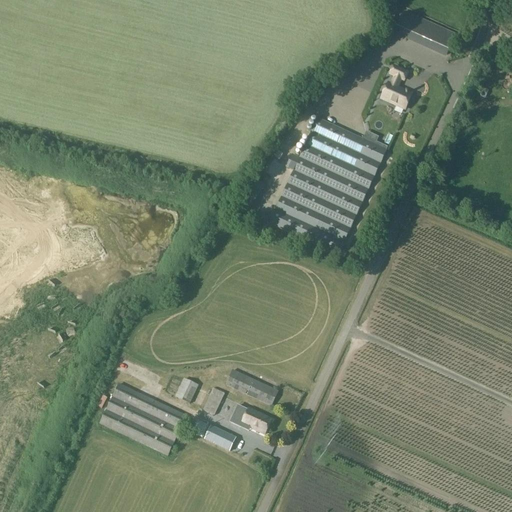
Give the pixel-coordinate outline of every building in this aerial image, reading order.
[(386,5),(382,15),(393,20),(397,10),(386,5)] [(404,12),(395,32),(446,55),(455,35),(404,12)] [(411,95),(396,89),(401,79),(404,80),(407,73),(394,67),(390,75),(395,77),(391,86),(388,84),(382,99),(404,110),(411,95)] [(293,171),(269,224),(338,256),(387,151),(362,140),(318,119),(299,159),(292,155),(287,168),(293,171)] [(376,143),(379,137),(366,132),(362,140),(387,151),(388,148),(376,143)] [(233,370),(225,386),(271,407),(278,392),(233,370)] [(175,398),(190,405),(198,386),(183,379),(175,398)] [(99,424),(168,457),(187,417),(119,384),(99,424)] [(203,410),(215,416),(225,394),(213,389),(203,410)] [(238,406),(230,422),(241,427),(242,425),(264,435),(271,421),(249,410),(248,411),(238,406)] [(189,433),(202,439),(209,426),(195,420),(189,433)] [(230,452),(236,439),(211,427),(205,440),(230,452)]
